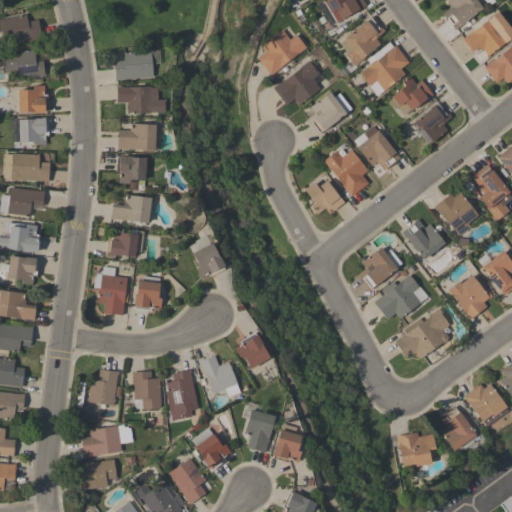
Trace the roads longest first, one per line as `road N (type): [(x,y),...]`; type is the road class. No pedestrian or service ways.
road 1 (residential): [(46,511),(87,126),(65,0)]
road 2 (residential): [(405,400),(382,388),(323,263),(278,193),(275,143)]
road 3 (residential): [(511,108),(323,263)]
road 4 (residential): [(394,0),(491,124)]
road 5 (residential): [(66,340),(161,345),(210,323)]
road 6 (residential): [(511,329),(405,400)]
